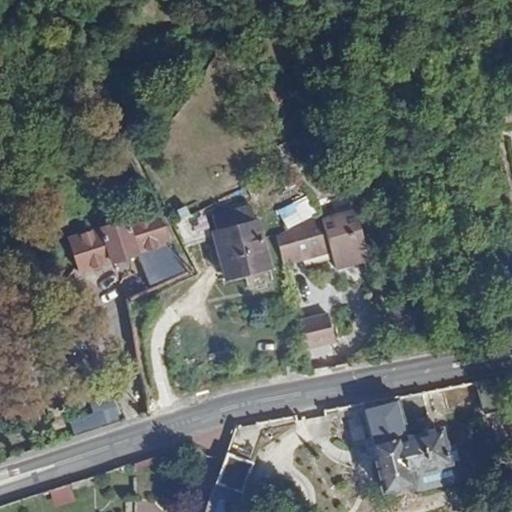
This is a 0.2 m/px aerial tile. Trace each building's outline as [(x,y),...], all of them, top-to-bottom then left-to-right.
[(453,0),(424,0),(416,1),(419,32),(455,28),(453,0)] [(455,28),(419,32),(419,40),(456,38),(455,28)] [(249,205),(234,209),(238,224),(254,220),(249,205)] [(238,224),(234,209),(211,215),(216,232),(214,233),(226,277),(269,265),(256,219),(254,220),(238,224)] [(68,241),(80,274),(138,254),(173,242),(157,210),(68,241)] [(202,210),(179,219),(189,245),(211,236),(202,210)] [(319,214),(275,234),(282,263),(329,254),(333,271),(371,264),(355,210),(322,218),(319,214)] [(138,254),(152,289),(188,274),(173,242),(138,254)] [(491,304),(497,337),(511,334),(511,301),(511,300),(491,304)] [(324,313),(295,319),(301,346),(329,341),(324,313)] [(286,368),(288,377),(302,374),(300,364),(286,368)] [(483,413),(504,407),(496,377),(473,382),(483,413)] [(423,414),(416,392),(395,395),(402,419),(423,414)] [(402,419),(395,395),(357,403),(360,411),(380,491),(407,483),(407,481),(405,473),(426,467),(442,463),(445,462),(436,429),(403,437),(398,420),(402,419)] [(357,403),(333,407),(336,417),(360,411),(357,403)] [(407,481),(407,483),(408,485),(447,474),(456,467),(444,427),(436,429),(445,462),(442,463),(444,469),(428,474),(407,481)] [(251,460),(223,451),(211,485),(237,493),(239,494),(251,460)] [(444,469),(442,463),(426,467),(428,474),(444,469)] [(405,473),(407,481),(428,474),(426,467),(405,473)] [(230,511),(237,493),(211,485),(202,511),(230,511)]
